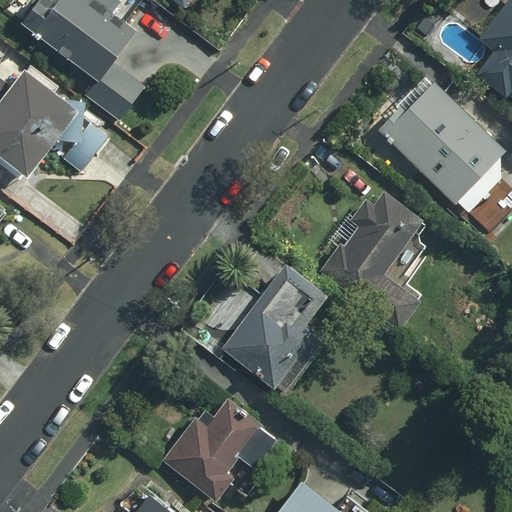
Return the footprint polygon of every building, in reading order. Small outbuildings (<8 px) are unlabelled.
[(52,0),(35,23),(104,74),(91,91),(127,118),(152,85),(122,62),(149,25),(115,0),(52,0)] [(511,0),(486,37),(501,47),(485,70),(511,88),(511,0)] [(0,107),(2,109),(0,111),(0,141),(40,171),(91,104),(38,63),(22,85),(0,68),(0,107)] [(511,148),(511,142),(439,76),(389,130),(465,200),(511,148)] [(365,226),(353,244),(346,240),(326,269),(407,323),(427,293),(391,269),(429,212),(391,187),(382,201),(372,195),(355,219),(365,226)] [(0,220),(12,204),(0,194),(0,220)] [(485,261),(457,242),(445,260),(473,278),(485,261)] [(293,253),(230,346),(286,383),(328,322),(318,315),(338,284),(293,253)] [(228,292),(216,307),(236,323),(248,308),(228,292)] [(222,411),(209,402),(172,457),(223,492),(251,451),(268,462),(291,429),(235,391),(222,411)] [(380,511),(372,506),(367,511),(366,511),(310,471),(279,511),(380,511)] [(215,511),(209,507),(204,511),(194,511),(158,486),(138,511),(215,511)]
